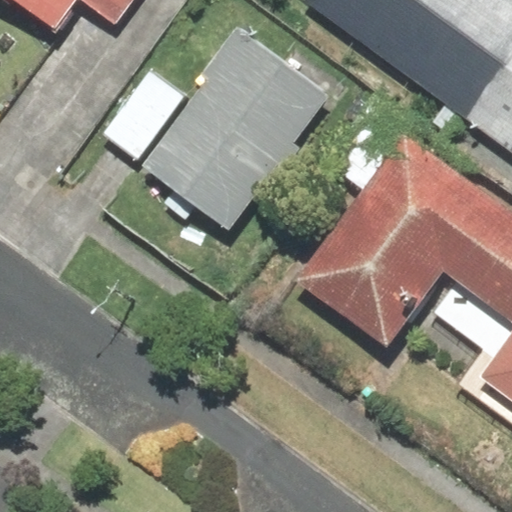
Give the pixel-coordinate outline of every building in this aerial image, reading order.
[(0,0),(0,4),(51,42),(77,7),(116,36),(143,0),(0,0)] [(511,0),(306,0),(301,8),(511,163),(511,0)] [(191,104),(138,177),(228,243),(331,102),(241,36),(191,104)] [(149,73),(96,146),(138,177),(191,104),(149,73)] [(511,224),(403,145),(295,292),(386,360),(449,276),(511,322),(511,344),(477,392),(511,417),(511,224)]
